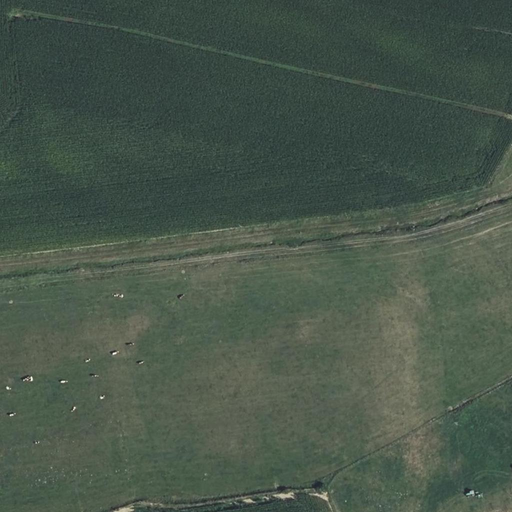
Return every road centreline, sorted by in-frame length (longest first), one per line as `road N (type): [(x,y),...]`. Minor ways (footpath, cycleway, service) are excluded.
road 1 (track): [(511,205),(427,233),(0,282)]
road 2 (track): [(0,263),(362,220),(511,187)]
